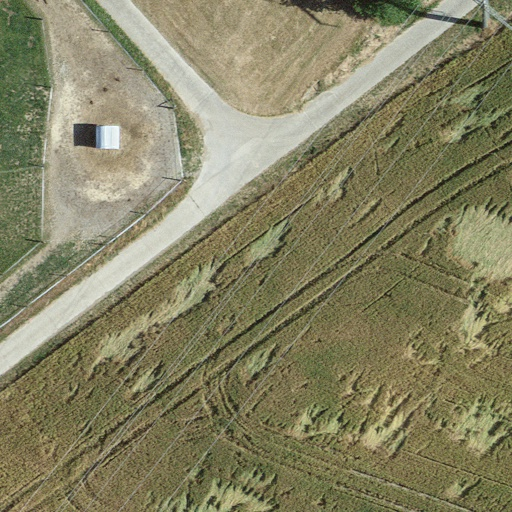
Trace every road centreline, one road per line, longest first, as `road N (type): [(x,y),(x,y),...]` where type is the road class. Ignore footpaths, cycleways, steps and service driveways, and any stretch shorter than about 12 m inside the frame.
road 1 (track): [(0,359),(256,160),(114,0)]
road 2 (track): [(462,0),(256,160)]
